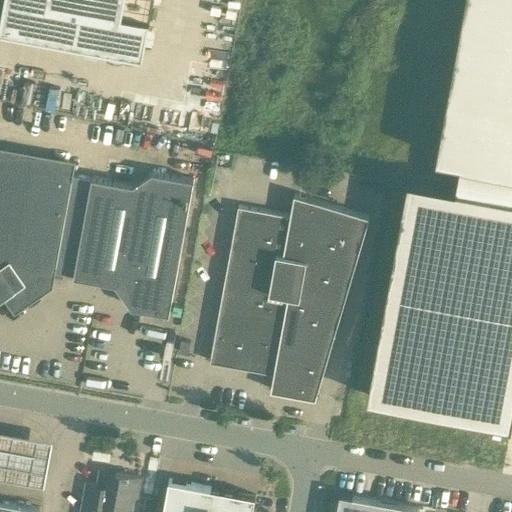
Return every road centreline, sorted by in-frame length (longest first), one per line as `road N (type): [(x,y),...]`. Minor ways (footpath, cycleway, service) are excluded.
road 1 (unclassified): [(319,458),(0,400)]
road 2 (unclassified): [(319,458),(511,492)]
